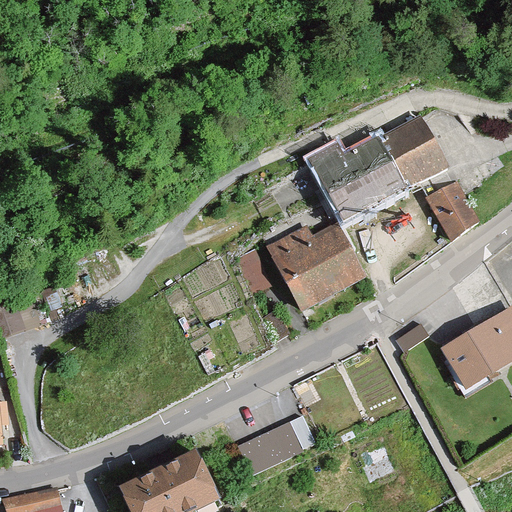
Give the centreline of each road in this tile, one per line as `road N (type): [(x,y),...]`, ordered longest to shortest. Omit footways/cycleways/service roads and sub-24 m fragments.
road 1 (residential): [(511,219),(373,320),(209,406),(42,476),(0,481)]
road 2 (track): [(371,0),(322,28),(235,53),(137,95),(73,135),(0,161)]
